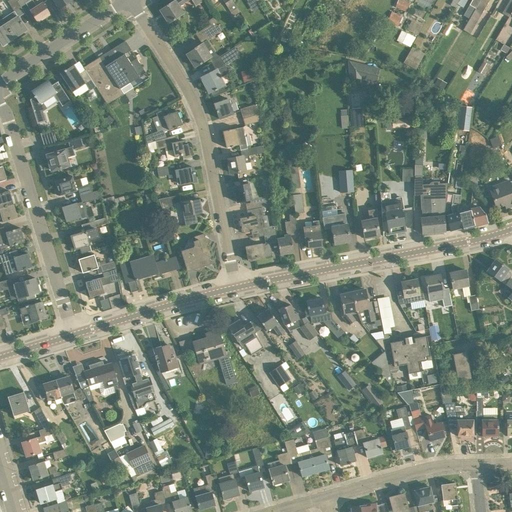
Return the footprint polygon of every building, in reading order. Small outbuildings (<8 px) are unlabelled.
[(21,8),(17,2),(15,0),(10,0),(7,2),(13,11),(2,19),(6,25),(14,38),(26,30),(18,17),(24,13),(21,8)] [(19,0),(17,2),(21,8),(26,5),(30,11),(38,23),(50,15),(42,3),(36,7),(31,0),(19,0)] [(52,0),(59,9),(71,1),(70,0),(52,0)] [(204,1),(203,0),(176,0),(175,2),(174,1),(166,6),(167,7),(160,11),(168,23),(166,24),(171,31),(177,27),(173,21),(175,20),(175,19),(183,14),(178,7),(188,0),(191,0),(195,6),(204,1)] [(231,0),(223,0),(230,12),(237,8),(231,0)] [(410,2),(405,0),(398,0),(395,8),(406,12),(410,2)] [(455,8),(456,7),(460,0),(452,0),(450,5),(455,8)] [(480,0),(475,9),(475,11),(470,19),(463,31),(469,34),(489,0),(488,0),(480,0)] [(472,0),(469,5),(475,9),(480,0),(472,0)] [(509,17),(510,15),(511,11),(511,1),(509,0),(502,13),(509,17)] [(405,18),(391,12),(387,22),(400,28),(405,18)] [(195,35),(200,42),(214,33),(215,35),(222,30),(216,21),(210,25),(195,35)] [(412,21),(408,28),(418,33),(422,26),(412,21)] [(14,38),(6,25),(0,28),(0,42),(2,46),(14,38)] [(415,38),(401,32),(396,41),(410,48),(415,38)] [(216,54),(207,40),(201,44),(194,49),(194,50),(186,55),(195,68),(216,54)] [(117,59),(105,66),(120,89),(139,77),(137,74),(143,70),(136,59),(130,63),(124,55),(131,51),(125,41),(111,50),(117,59)] [(225,66),(235,60),(240,57),(234,48),(212,62),(216,71),(201,78),(209,93),(224,85),(220,78),(222,77),(221,75),(228,72),(225,66)] [(420,61),(407,54),(402,64),(415,71),(420,61)] [(83,68),(85,71),(96,87),(107,105),(124,94),(120,89),(105,66),(100,58),(83,68)] [(357,79),(362,79),(361,76),(372,78),(371,81),(375,82),(379,70),(349,62),(350,79),(357,79)] [(72,92),(84,84),(89,92),(96,87),(85,71),(79,75),(73,66),(61,74),(72,92)] [(242,70),(244,81),(253,79),(251,68),(242,70)] [(30,100),(34,114),(37,124),(45,121),(42,111),(40,104),(55,95),(62,106),(70,101),(58,83),(58,82),(51,86),(48,82),(32,92),(35,96),(34,97),(30,100)] [(219,119),(233,115),(228,99),(214,104),(219,119)] [(240,110),(243,119),(258,114),(257,104),(240,110)] [(147,144),(155,142),(166,138),(164,133),(182,125),(177,112),(171,114),(171,113),(169,114),(166,108),(155,114),(157,117),(152,118),(157,132),(152,134),(145,137),(147,144)] [(350,110),(350,123),(362,122),(362,109),(350,110)] [(258,114),(243,119),(245,126),(259,122),(258,114)] [(392,127),(408,128),(409,119),(393,118),(392,127)] [(466,127),(458,126),(456,140),(464,141),(466,127)] [(240,146),(241,151),(247,149),(244,134),(243,128),(236,129),(222,132),(226,148),(231,147),(231,148),(233,148),(233,147),(240,146)] [(44,147),(57,144),(53,130),(40,134),(44,147)] [(184,141),(178,142),(176,142),(174,136),(162,139),(167,159),(182,156),(182,158),(190,157),(188,144),(185,145),(184,141)] [(47,156),(51,171),(69,166),(66,158),(74,156),(73,150),(83,147),(80,138),(68,142),(69,148),(64,149),(64,150),(47,156)] [(247,149),(241,151),(240,151),(241,157),(228,160),(231,174),(245,171),(244,164),(250,163),(249,156),(264,153),(263,146),(247,149)] [(181,185),(196,182),(194,174),(195,174),(195,173),(194,173),(193,168),(170,172),(169,166),(157,169),(158,177),(170,175),(171,178),(179,177),(181,185)] [(339,172),(340,193),(353,192),(351,171),(339,172)] [(300,192),(298,172),(289,173),(292,193),(300,192)] [(78,191),(80,196),(92,193),(92,192),(90,185),(82,187),(80,180),(73,182),(72,177),(55,182),(57,190),(59,189),(61,196),(78,191)] [(445,232),(443,216),(448,184),(440,184),(439,184),(439,183),(438,183),(437,182),(433,182),(432,183),(431,183),(430,184),(430,185),(422,185),(422,179),(414,179),(414,196),(420,196),(421,210),(422,218),(420,218),(422,234),(445,232)] [(511,190),(509,182),(499,185),(500,188),(490,191),(496,208),(507,204),(508,207),(511,206),(511,190)] [(237,203),(249,201),(252,200),(248,184),(234,187),(237,203)] [(99,190),(92,192),(92,193),(80,196),(82,202),(62,208),(66,222),(79,218),(80,220),(93,217),(90,207),(86,208),(85,205),(86,204),(86,203),(101,198),(99,190)] [(0,193),(0,208),(13,205),(9,191),(0,193)] [(302,194),(300,195),(293,196),(295,214),(304,213),(302,194)] [(451,209),(451,211),(452,215),(446,216),(450,232),(462,228),(458,214),(460,196),(454,195),(453,205),(452,205),(451,209)] [(269,196),(254,199),(256,209),(257,209),(261,208),(271,206),(269,196)] [(463,230),(474,227),(470,210),(459,213),(461,196),(460,196),(458,214),(462,228),(463,230)] [(170,204),(169,198),(158,200),(162,210),(171,208),(170,205),(170,204)] [(191,200),(181,202),(181,203),(186,226),(198,223),(196,214),(202,213),(199,200),(191,201),(191,200)] [(380,201),(381,206),(382,217),(386,216),(389,234),(405,231),(399,201),(385,204),(384,200),(380,201)] [(17,218),(13,205),(0,208),(0,213),(3,222),(17,218)] [(479,207),(471,209),(470,210),(474,227),(487,224),(485,214),(484,214),(479,207)] [(243,233),(251,231),(259,230),(256,218),(263,216),(261,208),(257,209),(256,209),(247,210),(248,218),(240,219),(243,233)] [(376,220),(378,219),(376,209),(367,211),(369,220),(361,222),(364,239),(379,236),(376,220)] [(345,214),(342,214),(342,212),(337,213),(337,215),(339,226),(331,228),(334,245),(350,242),(345,214)] [(277,240),(277,243),(280,255),(293,253),(290,236),(298,235),(295,214),(289,215),(290,222),(285,222),(286,236),(284,236),(284,238),(277,240)] [(95,227),(107,224),(106,218),(93,222),(95,227)] [(320,231),(319,231),(318,221),(313,222),(313,227),(303,228),(305,241),(307,241),(308,249),(322,247),(320,231)] [(276,234),(274,226),(262,228),(264,236),(276,234)] [(4,227),(0,228),(0,248),(0,249),(9,247),(10,247),(24,243),(20,228),(6,233),(4,227)] [(98,237),(96,229),(84,233),(71,237),(75,250),(79,248),(81,255),(91,252),(87,240),(98,237)] [(213,268),(211,264),(215,263),(209,260),(211,257),(208,246),(210,241),(204,237),(205,235),(203,234),(194,237),(195,241),(193,242),(194,246),(193,248),(185,250),(180,247),(187,272),(194,270),(201,274),(206,264),(213,268)] [(277,243),(277,240),(276,234),(264,236),(265,244),(246,248),(248,261),(264,258),(271,257),(269,244),(277,243)] [(0,264),(5,263),(8,262),(14,260),(17,272),(32,268),(28,254),(17,257),(16,251),(3,255),(0,255),(0,264)] [(78,260),(82,273),(98,269),(94,255),(78,260)] [(135,280),(128,282),(131,293),(139,291),(136,281),(137,281),(137,279),(156,274),(156,275),(178,268),(175,258),(154,264),(152,257),(131,263),(135,280)] [(135,280),(131,263),(130,260),(120,263),(126,283),(128,282),(135,280)] [(511,292),(508,297),(511,300),(511,279),(510,278),(511,278),(511,277),(511,274),(511,273),(510,272),(509,271),(508,271),(494,260),(486,271),(511,290),(511,292)] [(100,266),(102,273),(116,269),(114,262),(100,266)] [(117,275),(116,269),(102,273),(104,279),(110,277),(112,283),(118,282),(117,275)] [(470,296),(468,286),(465,271),(450,274),(453,289),(462,287),(464,298),(468,297),(471,311),(478,310),(475,295),(470,296)] [(423,293),(424,301),(426,311),(431,310),(429,302),(442,300),(443,307),(452,306),(449,293),(441,295),(440,291),(442,290),(440,276),(425,278),(428,293),(423,293)] [(0,292),(7,290),(14,288),(19,304),(35,299),(34,294),(39,293),(35,278),(14,285),(13,279),(0,282),(0,292)] [(90,298),(104,294),(99,278),(85,283),(90,298)] [(424,301),(423,293),(422,287),(418,288),(416,280),(401,283),(402,288),(396,290),(396,287),(395,287),(398,303),(399,305),(424,301)] [(352,291),(356,311),(361,324),(374,321),(370,303),(368,303),(365,290),(359,291),(358,290),(352,291)] [(349,312),(356,311),(352,291),(345,293),(346,294),(340,295),(343,309),(340,309),(342,316),(349,325),(354,320),(349,314),(349,312)] [(344,332),(331,317),(331,315),(325,316),(321,299),(307,302),(308,307),(307,307),(307,309),(308,309),(309,316),(310,316),(311,324),(322,321),(337,338),(344,332)] [(20,309),(21,315),(29,313),(31,322),(46,317),(42,302),(20,309)] [(278,310),(285,326),(288,331),(289,332),(299,328),(309,341),(317,334),(304,318),(299,320),(296,313),(294,314),(290,305),(278,310)] [(272,327),(279,337),(284,333),(268,310),(257,317),(266,331),(272,327)] [(254,333),(256,333),(250,323),(243,327),(239,320),(228,327),(237,342),(238,341),(241,346),(245,344),(252,355),(263,348),(254,333)] [(199,365),(218,359),(226,385),(236,382),(228,356),(227,356),(218,330),(205,334),(206,338),(192,343),(195,352),(196,352),(199,365)] [(383,335),(383,339),(387,355),(388,362),(390,372),(398,370),(397,366),(394,367),(390,343),(388,334),(383,335)] [(419,362),(427,361),(431,360),(430,357),(426,336),(413,339),(414,343),(412,344),(410,337),(405,338),(406,345),(403,346),(402,341),(390,343),(394,367),(397,366),(406,365),(408,374),(421,372),(419,362)] [(375,340),(384,352),(387,355),(383,339),(375,340)] [(298,359),(304,354),(295,342),(289,346),(298,359)] [(178,367),(173,353),(171,353),(169,346),(153,350),(160,372),(178,367)] [(471,380),(466,352),(453,355),(458,382),(471,380)] [(123,378),(125,386),(141,381),(134,357),(120,361),(126,377),(123,378)] [(81,388),(86,398),(90,405),(93,403),(94,402),(89,386),(102,382),(104,390),(113,387),(115,393),(120,391),(111,363),(104,366),(102,361),(88,366),(91,365),(93,369),(84,372),(85,375),(76,377),(81,388)] [(390,372),(388,362),(378,371),(392,387),(393,387),(390,372)] [(269,373),(279,387),(290,380),(280,365),(269,373)] [(345,369),(338,375),(349,389),(356,383),(345,369)] [(69,377),(55,381),(60,396),(62,402),(64,405),(76,401),(69,377)] [(155,400),(152,392),(153,392),(149,379),(141,381),(125,386),(134,410),(143,407),(145,403),(155,400)] [(48,400),(60,396),(55,381),(43,385),(37,389),(40,396),(39,396),(42,400),(47,397),(48,400)] [(81,388),(76,391),(81,401),(86,398),(81,388)] [(371,389),(365,393),(376,407),(381,402),(371,389)] [(411,391),(397,393),(407,405),(408,405),(413,420),(416,430),(426,428),(430,441),(443,437),(440,423),(432,425),(430,415),(421,418),(417,402),(413,403),(411,391)] [(29,410),(24,392),(7,397),(13,416),(30,411),(29,410)] [(449,430),(457,429),(457,437),(473,436),(473,430),(475,430),(475,420),(464,421),(464,407),(454,407),(454,403),(444,403),(449,430)] [(43,430),(51,427),(40,408),(33,412),(43,430)] [(390,430),(392,436),(396,450),(410,446),(405,430),(411,429),(405,408),(396,410),(399,420),(402,420),(404,427),(390,430)] [(496,415),(482,415),(482,422),(482,436),(497,436),(497,428),(498,428),(497,426),(497,421),(496,421),(496,415)] [(106,428),(114,447),(129,441),(121,422),(106,428)] [(310,433),(303,422),(288,432),(292,438),(310,433)] [(45,441),(44,437),(55,434),(51,427),(43,430),(39,431),(41,437),(36,438),(22,443),(26,457),(40,453),(38,444),(45,441)] [(326,427),(313,430),(315,438),(328,436),(326,427)] [(353,432),(357,443),(363,442),(367,458),(382,454),(380,449),(387,447),(383,436),(376,438),(377,440),(370,442),(369,436),(365,437),(363,429),(353,432)] [(61,432),(55,435),(61,445),(67,442),(61,432)] [(333,440),(336,451),(340,466),(356,461),(352,448),(357,446),(357,443),(353,432),(343,435),(344,437),(333,440)] [(315,441),(317,449),(309,451),(315,473),(329,469),(323,449),(331,446),(328,437),(315,441)] [(149,442),(155,453),(161,450),(161,449),(156,439),(149,442)] [(287,453),(290,464),(290,465),(298,463),(302,477),(315,473),(309,451),(308,446),(296,449),(293,439),(284,442),(287,453)] [(137,477),(155,468),(144,445),(126,454),(137,477)] [(257,470),(260,469),(264,468),(258,448),(252,450),(257,470)] [(67,456),(64,450),(53,453),(55,460),(67,456)] [(114,468),(123,463),(114,450),(107,454),(114,468)] [(277,455),(278,460),(280,466),(269,469),(273,485),(288,480),(284,466),(290,464),(287,453),(277,455)] [(33,480),(52,475),(53,479),(60,477),(59,472),(57,473),(55,467),(46,470),(43,462),(29,467),(33,480)] [(234,480),(232,474),(238,473),(235,462),(227,464),(230,475),(218,478),(224,499),(239,495),(234,480)] [(259,472),(245,476),(249,492),(263,488),(259,472)] [(70,474),(60,477),(53,479),(52,479),(54,485),(36,490),(40,504),(56,499),(53,491),(58,490),(62,489),(60,483),(72,480),(70,474)] [(216,491),(215,487),(212,474),(205,476),(207,485),(193,489),(199,510),(214,506),(211,492),(216,491)] [(443,501),(450,500),(451,506),(458,505),(457,500),(457,499),(457,496),(456,497),(455,483),(441,485),(443,501)] [(161,487),(162,491),(166,503),(173,502),(168,485),(161,487)] [(417,506),(414,507),(414,511),(423,511),(433,510),(431,503),(433,502),(429,487),(414,491),(417,506)] [(141,510),(141,511),(161,511),(160,504),(166,503),(162,491),(154,494),(157,506),(141,510)] [(140,508),(139,505),(136,493),(128,495),(132,507),(133,510),(140,508)] [(408,511),(408,509),(404,494),(389,498),(392,510),(388,511),(408,511)] [(174,511),(191,511),(187,498),(172,502),(174,511)] [(59,503),(43,508),(44,511),(56,511),(61,511),(59,503)] [(103,511),(101,503),(94,505),(95,511),(103,511)]
